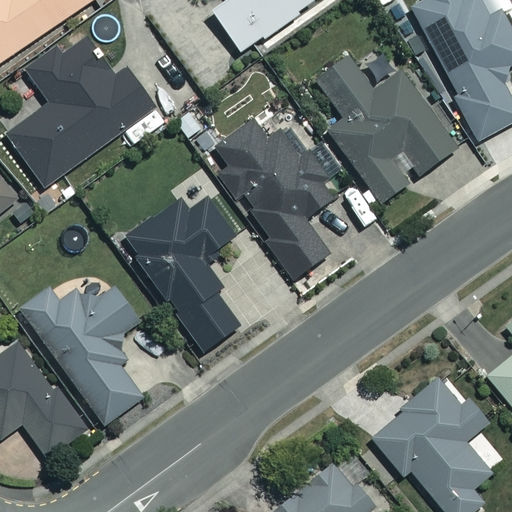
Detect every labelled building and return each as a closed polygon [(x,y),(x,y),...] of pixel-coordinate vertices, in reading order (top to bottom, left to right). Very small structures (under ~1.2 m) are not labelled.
[(0,0),(0,60),(89,0),(0,0)] [(223,0),(210,9),(239,51),(315,0),(314,0),(223,0)] [(420,0),(408,7),(459,95),(455,97),(480,140),(511,121),(511,96),(497,70),(511,61),(511,31),(498,8),(487,14),(479,0),(420,0)] [(112,78),(84,38),(62,55),(56,46),(24,69),(48,104),(5,135),(43,187),(153,108),(125,69),(112,78)] [(374,91),(351,56),(318,78),(344,116),(328,127),(377,201),(408,180),(391,155),(399,149),(416,174),(454,149),(403,72),(374,91)] [(215,170),(234,200),(240,196),(266,238),(260,242),(284,281),(327,254),(303,215),(333,196),(304,150),(300,152),(285,127),(266,139),(255,121),(211,149),(222,166),(215,170)] [(0,211),(16,200),(0,178),(0,211)] [(118,243),(162,303),(165,301),(201,352),(240,324),(216,291),(221,287),(199,257),(231,233),(205,197),(185,212),(177,200),(118,243)] [(76,286),(51,304),(43,292),(20,308),(103,423),(142,395),(117,360),(125,354),(113,337),(137,319),(114,288),(90,306),(76,286)] [(511,319),(505,325),(511,334),(511,353),(486,375),(511,406),(511,319)] [(0,438),(21,423),(45,457),(85,428),(53,383),(48,386),(17,343),(0,354),(0,438)] [(461,406),(439,379),(371,435),(402,473),(408,468),(443,511),(469,511),(480,504),(468,489),(489,472),(464,441),(491,419),(473,396),(461,406)] [(365,511),(373,506),(337,459),(268,511),(365,511)]
